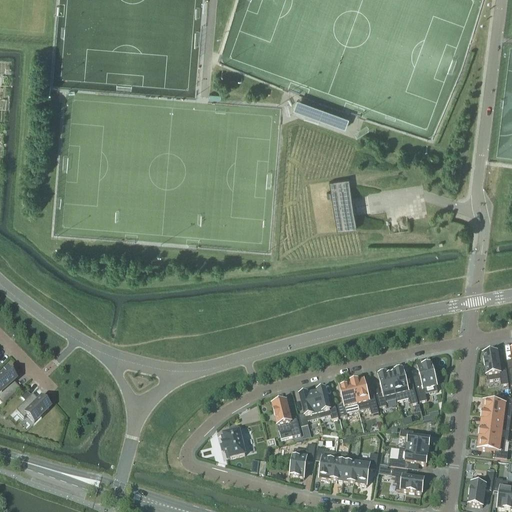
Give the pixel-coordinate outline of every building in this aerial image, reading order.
[(293,110),(345,129),(349,118),(297,99),(293,110)] [(329,182),(309,185),(313,208),(317,235),(337,232),(356,229),(353,208),(349,179),(329,182)] [(487,383),(500,382),(501,381),(499,373),(497,356),(495,356),(485,357),(485,358),(483,358),(484,365),(484,366),(485,372),(487,383)] [(420,382),(422,388),(424,397),(425,397),(437,393),(435,383),(436,381),(435,375),(432,374),(431,368),(429,369),(423,370),(423,371),(418,372),(420,382)] [(501,381),(500,382),(501,388),(508,387),(506,372),(499,373),(501,381)] [(0,378),(0,403),(2,406),(19,391),(13,383),(14,382),(6,373),(0,378)] [(392,377),(390,377),(397,402),(396,402),(397,404),(409,401),(407,390),(403,374),(402,374),(401,374),(395,375),(395,376),(392,377)] [(381,393),(382,396),(385,405),(396,402),(397,402),(390,377),(386,378),(379,379),(379,380),(378,380),(381,393)] [(351,386),(351,387),(358,414),(370,411),(368,400),(363,384),(357,385),(351,386)] [(339,390),(343,406),(346,417),(358,414),(351,387),(339,390)] [(424,397),(422,388),(416,390),(419,405),(426,403),(425,397),(424,397)] [(413,389),(407,390),(409,401),(410,407),(417,406),(413,389)] [(25,403),(15,412),(23,420),(26,417),(33,425),(48,410),(40,402),(39,403),(32,396),(30,397),(26,393),(20,398),(25,403)] [(318,395),(312,396),(318,421),(330,418),(331,418),(329,410),(324,393),(318,395)] [(300,399),(304,416),(306,424),(307,424),(318,421),(312,396),(307,398),(307,397),(300,399)] [(385,405),(382,396),(376,398),(379,410),(386,409),(385,405)] [(374,399),(368,400),(370,411),(371,417),(378,415),(374,399)] [(511,401),(502,400),(501,407),(511,408),(511,409),(511,408),(511,401)] [(279,436),(291,433),(293,432),(290,421),(286,405),(284,405),(283,403),(274,405),(275,407),(274,408),(272,408),(274,415),(275,422),(276,422),(279,436)] [(484,405),(482,417),(510,420),(511,409),(511,408),(501,407),(484,405)] [(346,417),(343,406),(337,408),(340,420),(347,418),(346,417)] [(332,409),(329,410),(331,418),(330,418),(331,422),(338,421),(335,408),(332,409)] [(306,424),(304,416),(298,418),(301,430),(308,428),(307,424),(306,424)] [(482,423),(481,428),(509,432),(510,420),(482,417),(481,423),(482,423)] [(293,432),(291,433),(292,439),(300,437),(296,420),(290,421),(293,432)] [(479,440),(505,443),(507,444),(509,432),(481,428),(480,434),(479,440)] [(229,461),(230,461),(244,457),(244,458),(245,457),(243,448),(241,442),(239,434),(239,433),(238,433),(237,429),(229,431),(231,435),(224,437),(223,437),(223,438),(225,445),(223,446),(222,446),(222,447),(223,446),(224,453),(224,454),(225,454),(227,453),(229,461)] [(400,439),(406,440),(412,441),(413,434),(401,433),(400,439)] [(406,440),(404,452),(427,456),(428,450),(429,450),(430,443),(412,441),(406,440)] [(478,452),(495,454),(503,455),(505,443),(479,440),(478,452)] [(308,454),(306,465),(312,466),(315,448),(308,447),(307,454),(308,454)] [(315,464),(322,465),(323,454),(324,454),(324,452),(317,451),(315,464)] [(400,451),(398,463),(398,464),(409,466),(426,468),(427,461),(427,456),(404,452),(400,451)] [(291,474),(290,479),(292,480),(298,481),(299,481),(303,481),(306,465),(308,454),(307,454),(294,452),(292,465),(290,466),(289,472),(291,474)] [(319,482),(331,483),(335,456),(324,454),(323,454),(322,465),(319,482)] [(337,484),(343,485),(347,460),(347,457),(335,456),(331,483),(331,484),(337,485),(337,484)] [(370,463),(369,472),(375,473),(377,458),(370,457),(369,463),(370,463)] [(348,486),(354,487),(355,487),(358,461),(347,460),(343,485),(348,486)] [(369,463),(358,461),(355,487),(366,489),(369,472),(370,463),(369,463)] [(398,464),(398,463),(391,462),(390,469),(408,472),(409,466),(398,464)] [(391,479),(395,480),(395,479),(406,481),(407,474),(392,472),(391,479)] [(486,475),(485,481),(486,482),(485,493),(491,494),(493,476),(486,475)] [(395,479),(395,480),(394,486),(397,487),(396,493),(408,495),(415,496),(421,497),(422,495),(423,485),(423,483),(406,481),(395,479)] [(486,482),(485,481),(473,480),(471,494),(468,493),(467,500),(470,501),(469,507),(470,508),(480,510),(480,509),(482,509),(482,508),(485,493),(486,482)] [(493,494),(500,495),(501,484),(502,484),(502,482),(495,481),(493,494)] [(510,511),(511,500),(511,485),(502,484),(501,484),(500,495),(497,511),(499,511),(510,511)]
